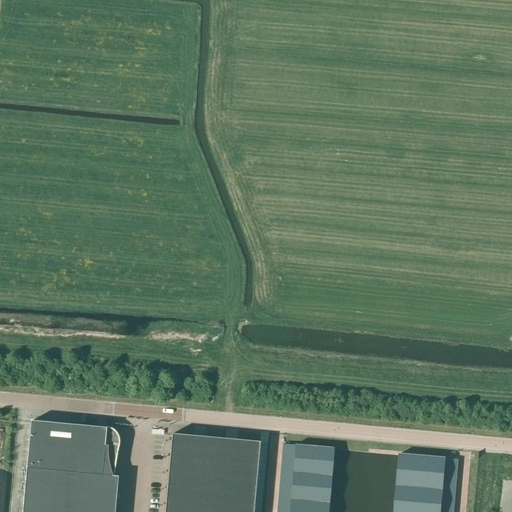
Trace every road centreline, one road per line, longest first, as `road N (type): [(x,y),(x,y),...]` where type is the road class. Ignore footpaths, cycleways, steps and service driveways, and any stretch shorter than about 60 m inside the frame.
road 1 (unclassified): [(158,414),(511,445)]
road 2 (unclassified): [(158,414),(0,400)]
